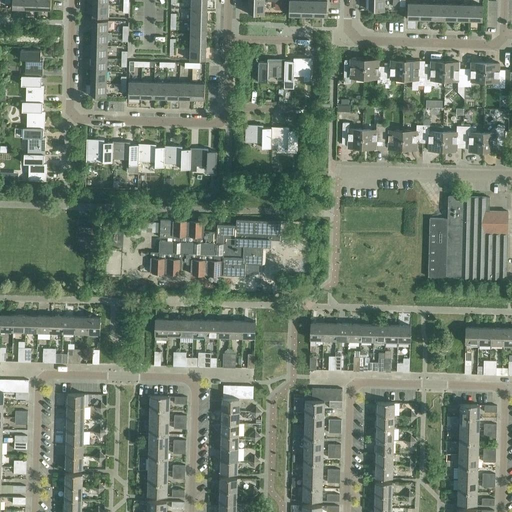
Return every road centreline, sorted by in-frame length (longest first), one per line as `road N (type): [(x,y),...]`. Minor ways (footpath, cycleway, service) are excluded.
road 1 (residential): [(348,511),(351,382),(504,385)]
road 2 (residential): [(336,197),(346,169),(511,174)]
road 3 (residential): [(349,0),(348,30),(356,37),(504,33)]
road 4 (residential): [(68,116),(223,120),(227,107)]
road 5 (residential): [(41,377),(196,377)]
road 6 (residential): [(34,511),(41,377)]
road 7 (residential): [(191,511),(196,377)]
road 8 (residential): [(502,511),(504,385)]
